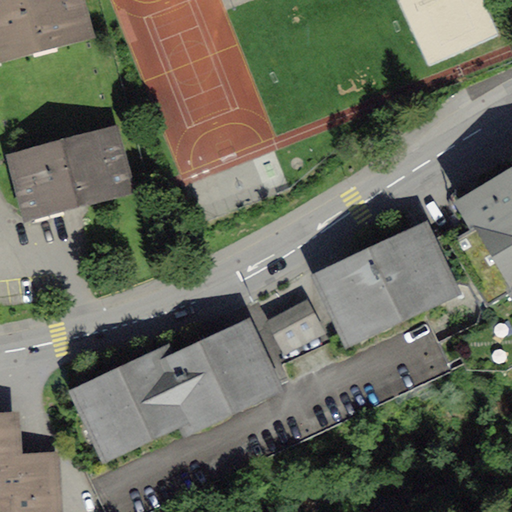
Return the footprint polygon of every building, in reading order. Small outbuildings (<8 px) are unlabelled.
[(0,0),(0,56),(85,34),(76,0),(0,0)] [(112,135),(15,161),(29,214),(126,188),(112,135)] [(511,183),(471,207),(481,224),(448,243),(487,308),(511,292),(511,183)] [(352,333),(445,290),(420,238),(328,281),(352,333)] [(274,326),(285,346),(317,329),(306,309),(274,326)] [(227,342),(167,370),(185,413),(190,422),(267,386),(243,335),(227,342)] [(109,448),(185,413),(167,370),(162,361),(85,397),(109,448)] [(10,424),(0,425),(0,511),(51,511),(48,461),(12,463),(10,424)]
